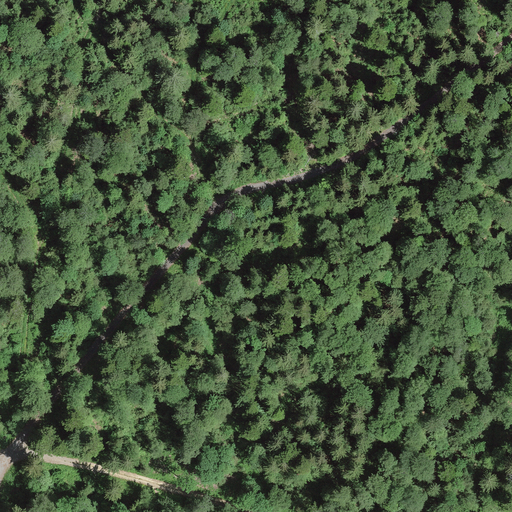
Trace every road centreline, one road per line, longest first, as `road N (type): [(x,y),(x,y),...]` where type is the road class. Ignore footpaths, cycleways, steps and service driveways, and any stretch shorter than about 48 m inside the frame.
road 1 (track): [(0,457),(222,206),(352,156),(511,39)]
road 2 (track): [(260,511),(70,461),(0,460)]
